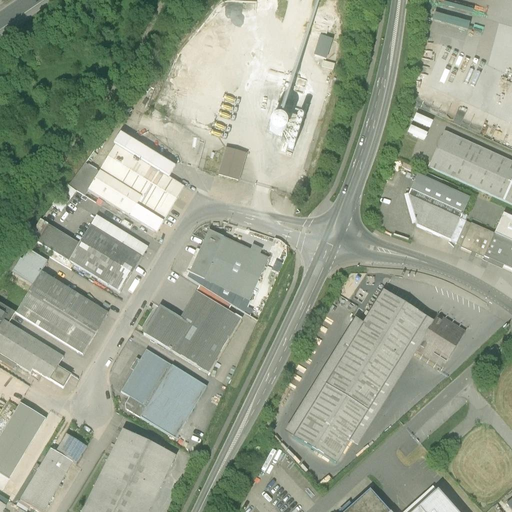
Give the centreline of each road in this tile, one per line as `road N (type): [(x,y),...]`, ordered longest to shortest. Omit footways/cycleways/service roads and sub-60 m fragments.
road 1 (residential): [(332,237),(200,214),(184,225),(96,371),(88,407),(69,409),(33,395)]
road 2 (tertiary): [(332,237),(198,511)]
road 3 (tertiary): [(399,0),(374,119),(332,237)]
road 4 (tertiary): [(332,237),(462,276),(511,306)]
